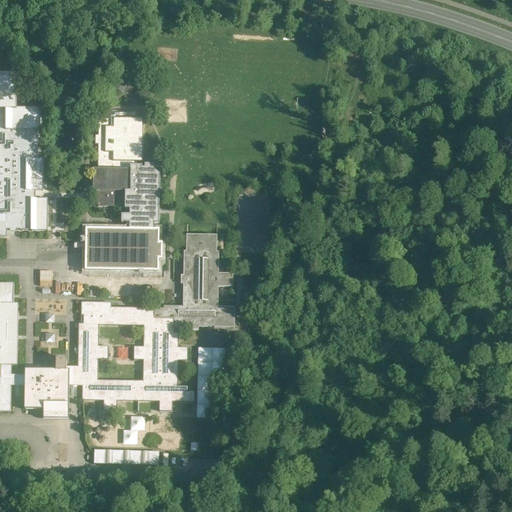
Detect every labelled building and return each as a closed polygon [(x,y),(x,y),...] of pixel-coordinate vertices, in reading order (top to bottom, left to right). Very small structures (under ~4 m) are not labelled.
[(0,238),(9,238),(9,230),(33,231),(33,235),(52,235),(52,203),(37,202),(37,191),(41,192),(42,160),(37,160),(39,109),(22,109),(16,78),(0,77),(0,238)] [(147,119),(103,118),(102,171),(96,171),(96,191),(135,192),(135,175),(146,175),(147,119)] [(126,207),(127,193),(97,192),(96,206),(126,207)] [(158,257),(158,234),(99,233),(98,256),(158,257)] [(193,383),(177,383),(177,360),(192,360),(192,348),(177,348),(177,330),(239,332),(240,307),(224,307),(224,289),(236,289),(237,274),(224,274),(225,236),(184,235),(182,306),(83,305),(82,374),(20,373),(21,308),(0,307),(0,412),(11,412),(11,394),(26,395),(26,418),(77,419),(78,395),(87,396),(87,404),(193,405),(193,383)] [(49,271),(59,272),(59,259),(49,259),(49,271)] [(256,276),(244,276),(244,287),(256,287),(256,276)] [(211,419),(212,377),(226,377),(226,349),(198,349),(198,419),(211,419)] [(124,431),(124,445),(138,446),(138,432),(145,432),(146,418),(131,417),(131,431),(124,431)] [(124,466),(124,452),(95,451),(94,465),(109,465),(124,466)] [(142,466),(142,452),(129,452),(129,466),(142,466)] [(147,466),(161,466),(161,453),(147,453),(147,466)] [(185,469),(185,458),(169,458),(169,468),(185,469)]
